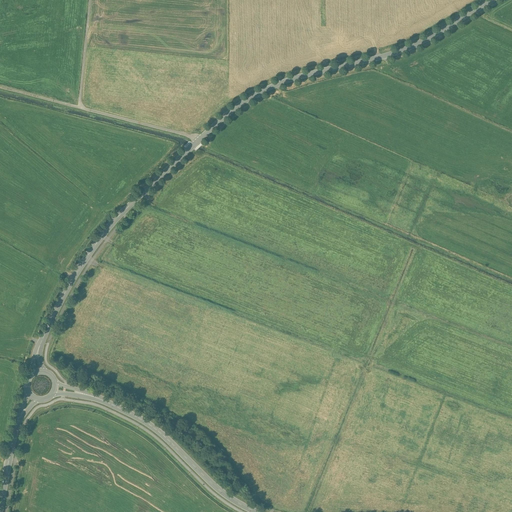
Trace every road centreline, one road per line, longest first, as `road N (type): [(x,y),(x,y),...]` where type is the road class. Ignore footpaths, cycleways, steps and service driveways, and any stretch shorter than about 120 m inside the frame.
road 1 (tertiary): [(494,0),(399,52),(292,79),(231,111),(99,238),(45,331),(37,371)]
road 2 (secondary): [(55,388),(142,419),(230,498),(257,511)]
road 3 (track): [(81,107),(199,140)]
